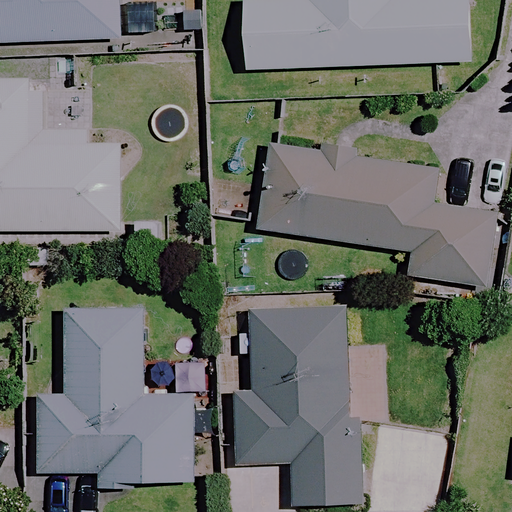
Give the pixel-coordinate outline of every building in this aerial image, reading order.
[(0,0),(0,46),(116,43),(114,0),(0,0)] [(303,0),(304,1),(234,3),(236,74),(466,67),(463,0),(303,0)] [(38,86),(0,86),(0,234),(116,234),(116,149),(38,149),(38,86)] [(436,174),(268,151),(256,235),(408,256),(405,280),(484,291),(494,215),(431,206),(436,174)] [(344,420),(343,312),(253,313),(254,396),(237,396),(238,467),(290,466),(291,508),(359,507),(358,419),(344,420)] [(95,476),(95,493),(117,493),(117,487),(186,486),(186,396),(139,396),(139,313),(60,313),(61,398),(32,398),(32,476),(95,476)]
